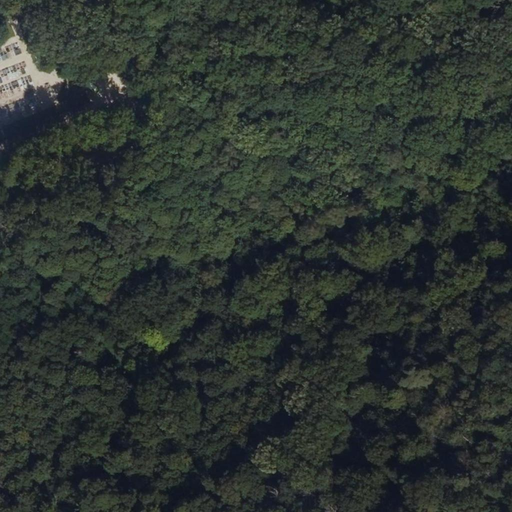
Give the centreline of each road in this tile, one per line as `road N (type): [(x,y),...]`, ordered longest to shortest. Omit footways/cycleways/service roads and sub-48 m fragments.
road 1 (track): [(0,151),(148,90),(234,79),(327,86),(511,53)]
road 2 (track): [(0,189),(67,181),(144,143),(148,126),(134,96)]
